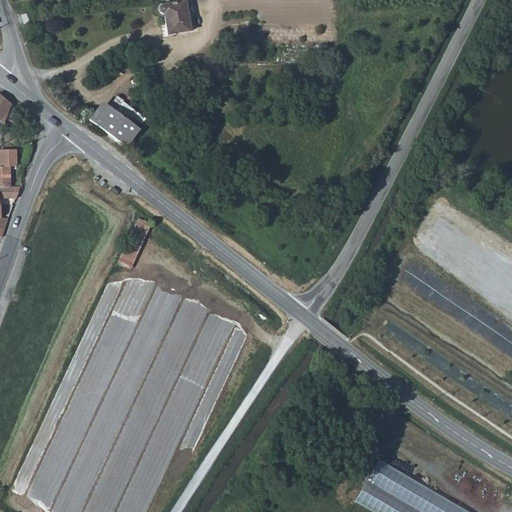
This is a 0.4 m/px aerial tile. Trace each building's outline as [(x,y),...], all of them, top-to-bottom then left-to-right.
[(189,32),(190,2),(168,2),(166,3),(165,3),(163,3),(162,4),(162,5),(162,6),(162,8),(163,8),(164,9),(165,9),(166,10),(166,32),(189,32)] [(114,93),(105,104),(112,109),(121,99),(114,93)] [(0,120),(0,121),(5,119),(12,104),(9,101),(0,94),(0,120)] [(100,100),(85,117),(90,121),(105,104),(100,100)] [(138,131),(112,109),(105,104),(90,121),(124,149),(138,131)] [(126,150),(141,133),(138,131),(124,149),(126,150)] [(0,194),(1,194),(2,184),(6,185),(9,164),(15,164),(13,148),(0,150),(0,194)] [(0,205),(0,199),(0,197),(15,199),(18,190),(19,186),(6,185),(2,184),(1,194),(0,194),(0,205)] [(0,227),(5,228),(6,225),(8,218),(0,217),(0,227)] [(511,353),(511,332),(502,332),(502,353),(511,353)] [(350,503),(367,511),(473,511),(372,460),(350,503)]
